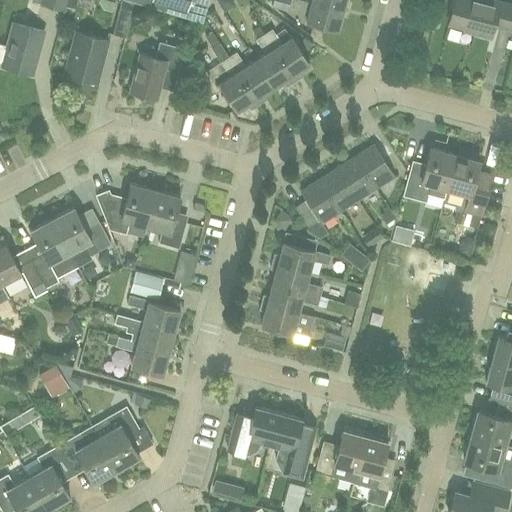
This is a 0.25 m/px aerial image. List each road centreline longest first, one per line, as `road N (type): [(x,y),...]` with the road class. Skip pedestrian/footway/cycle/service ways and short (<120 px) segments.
road 1 (residential): [(0,192),(119,134),(250,171)]
road 2 (residential): [(446,421),(203,356)]
road 3 (residential): [(203,356),(177,459),(164,479),(109,511)]
road 4 (residential): [(250,171),(203,356)]
road 5 (residential): [(446,421),(478,304),(511,250)]
road 6 (residential): [(250,171),(383,78)]
road 7 (residential): [(511,123),(400,93),(383,78)]
